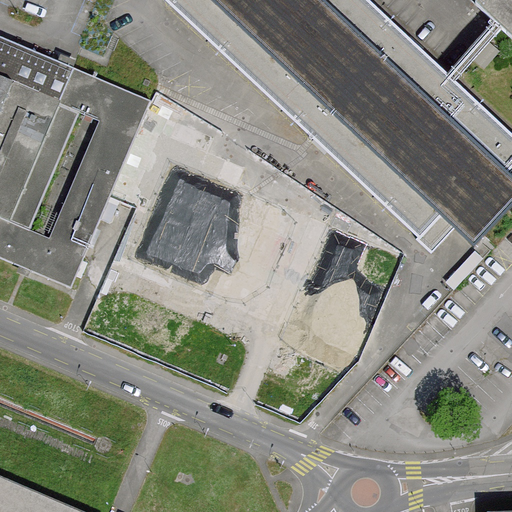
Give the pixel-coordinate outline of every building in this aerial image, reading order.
[(420,242),(442,220),(206,0),(164,0),(279,114),(420,242)] [(314,0),(206,0),(442,220),(476,252),(511,211),(511,181),(509,178),(314,0)] [(314,0),(509,178),(511,174),(511,141),(453,88),(450,85),(446,81),(357,0),(314,0)] [(511,0),(484,0),(479,6),(495,24),(499,27),(504,32),(511,40),(511,0)] [(0,119),(30,49),(0,36),(0,119)] [(29,229),(78,113),(57,104),(72,67),(30,49),(0,119),(0,216),(1,217),(29,229)] [(153,101),(72,67),(57,104),(78,113),(100,122),(51,238),(29,229),(1,217),(0,219),(0,257),(73,289),(112,198),(153,101)] [(80,511),(0,478),(0,511),(80,511)]
